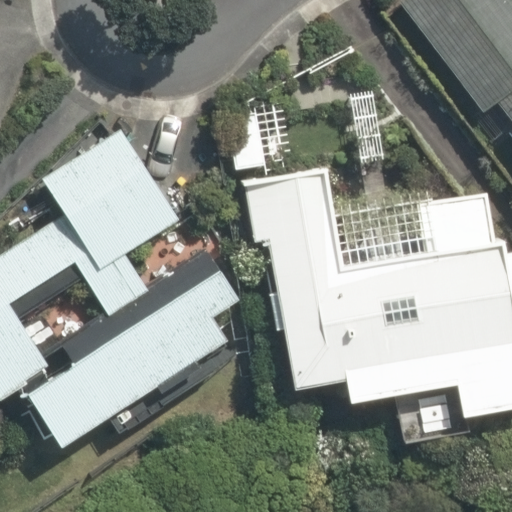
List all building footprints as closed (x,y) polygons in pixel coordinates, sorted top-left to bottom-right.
[(511,0),(398,0),(398,1),(483,114),(496,104),(511,125),(511,0)] [(265,164),(260,109),(226,112),(231,168),(265,164)] [(69,265),(100,315),(149,285),(128,251),(175,222),(117,128),(39,176),(62,214),(0,252),(0,390),(47,361),(10,301),(69,265)] [(399,448),(455,439),(451,416),(511,406),(511,293),(511,289),(511,288),(511,243),(488,247),(480,194),(422,204),(430,256),(342,271),(326,171),(239,185),(249,243),(263,240),(285,381),(337,373),(342,402),(390,394),(399,448)] [(22,390),(57,446),(222,342),(209,320),(236,303),(215,269),(22,390)]
